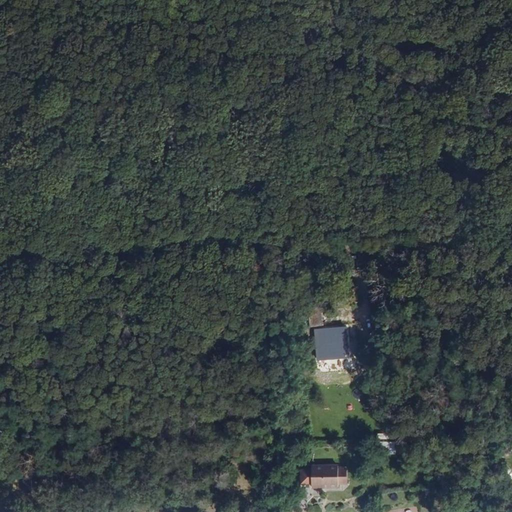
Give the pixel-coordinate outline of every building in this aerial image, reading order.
[(323,325),(321,307),(308,308),(310,327),(323,325)] [(350,347),(349,331),(326,334),(328,354),(340,353),(339,348),(350,347)] [(395,453),(396,441),(384,441),(383,453),(395,453)] [(335,475),(335,465),(312,466),(312,470),(302,471),(302,483),(313,483),(313,487),(338,486),(337,474),(335,475)] [(32,492),(32,480),(24,480),(24,493),(32,492)] [(317,503),(316,496),(299,497),(299,511),(306,511),(312,511),(317,503)]
